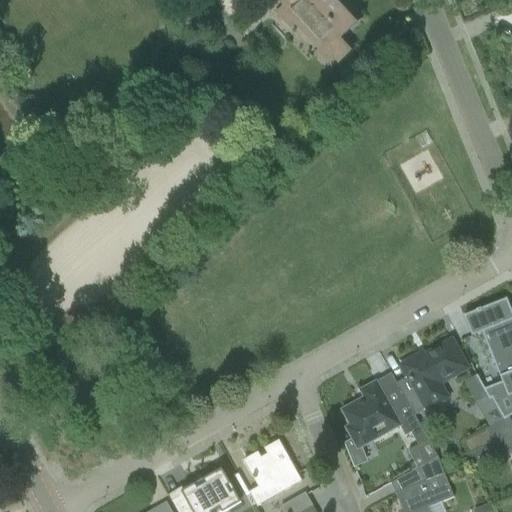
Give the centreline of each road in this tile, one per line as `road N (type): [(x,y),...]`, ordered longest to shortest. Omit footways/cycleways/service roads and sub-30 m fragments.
road 1 (residential): [(47,508),(295,378)]
road 2 (residential): [(295,378),(511,256)]
road 3 (residential): [(511,214),(419,0)]
road 4 (residential): [(349,511),(295,378)]
